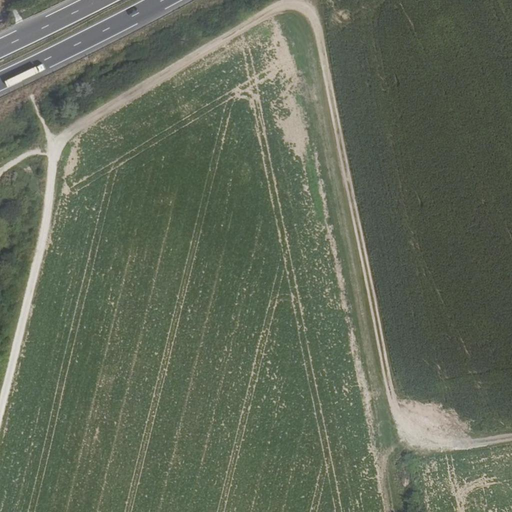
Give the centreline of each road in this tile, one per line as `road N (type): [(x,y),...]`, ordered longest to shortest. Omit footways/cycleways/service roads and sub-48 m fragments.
road 1 (track): [(511,436),(428,440),(407,430),(393,406),(308,10),(279,3),(49,146)]
road 2 (track): [(49,146),(52,181),(0,411)]
road 3 (trunk): [(0,81),(164,0)]
